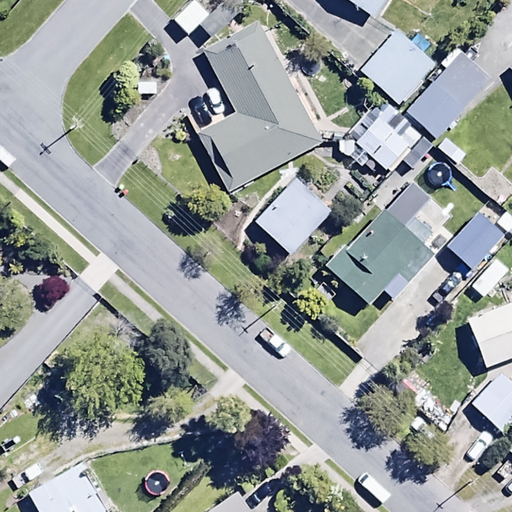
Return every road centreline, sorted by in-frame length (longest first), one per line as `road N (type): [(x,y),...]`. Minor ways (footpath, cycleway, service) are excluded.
road 1 (residential): [(11,133),(408,511)]
road 2 (residential): [(11,133),(126,0)]
